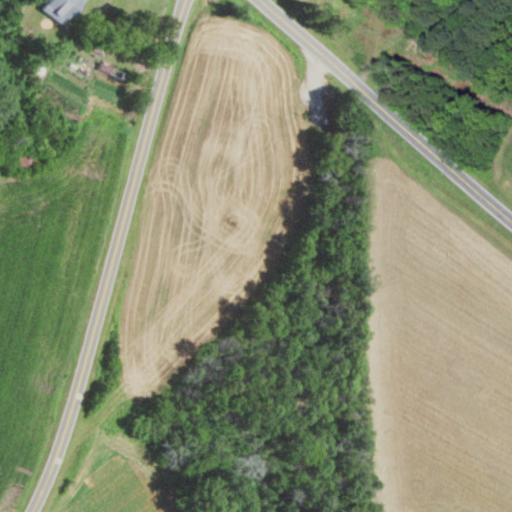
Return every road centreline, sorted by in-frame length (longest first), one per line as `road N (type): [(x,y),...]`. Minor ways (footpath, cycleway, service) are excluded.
road 1 (tertiary): [(32,511),(71,415),(185,0)]
road 2 (primary): [(263,0),(511,219)]
